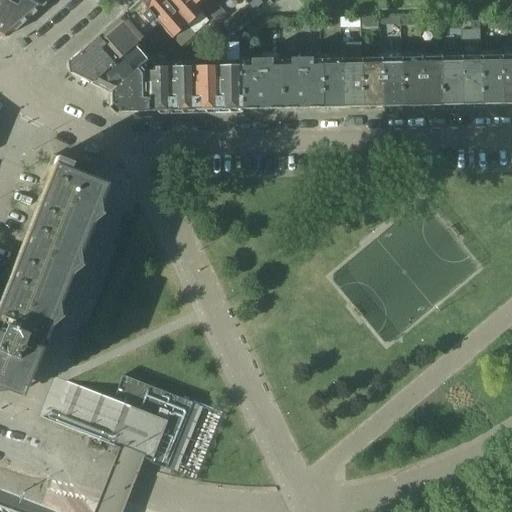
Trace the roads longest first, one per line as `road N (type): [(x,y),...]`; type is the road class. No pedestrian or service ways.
road 1 (residential): [(511,134),(118,144),(0,90)]
road 2 (residential): [(0,84),(93,0)]
